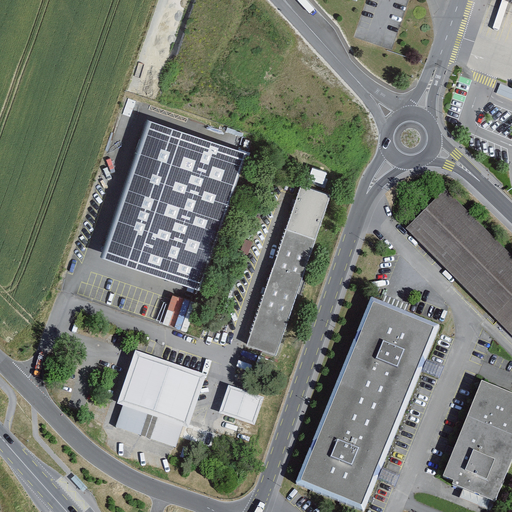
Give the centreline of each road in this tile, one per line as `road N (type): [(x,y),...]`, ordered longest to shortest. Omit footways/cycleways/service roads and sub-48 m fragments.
road 1 (tertiary): [(256,511),(367,191),(395,156)]
road 2 (residential): [(232,358),(65,299),(24,385)]
road 3 (residential): [(24,385),(119,471),(216,511)]
